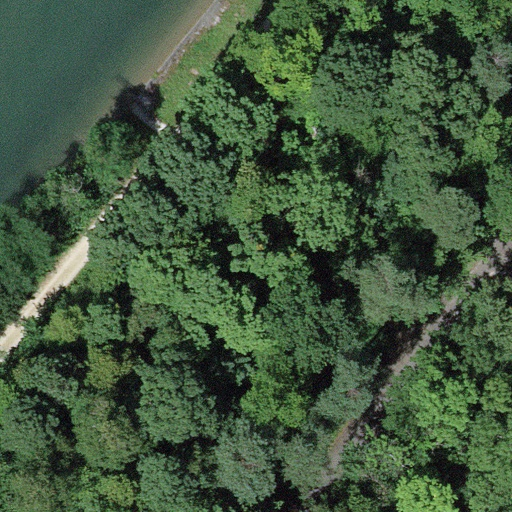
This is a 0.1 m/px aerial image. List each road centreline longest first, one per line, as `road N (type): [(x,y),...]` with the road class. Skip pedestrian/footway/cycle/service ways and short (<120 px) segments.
road 1 (track): [(267,26),(0,365)]
road 2 (track): [(511,254),(318,511)]
